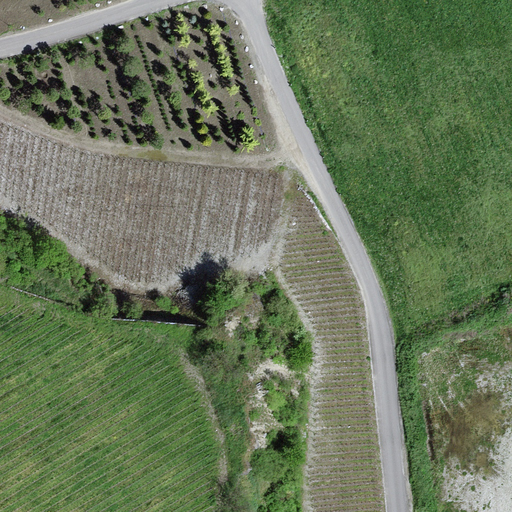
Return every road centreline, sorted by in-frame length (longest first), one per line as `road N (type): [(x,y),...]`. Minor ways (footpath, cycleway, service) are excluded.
road 1 (unclassified): [(397,511),(373,303),(242,0)]
road 2 (unclassified): [(165,0),(0,47)]
